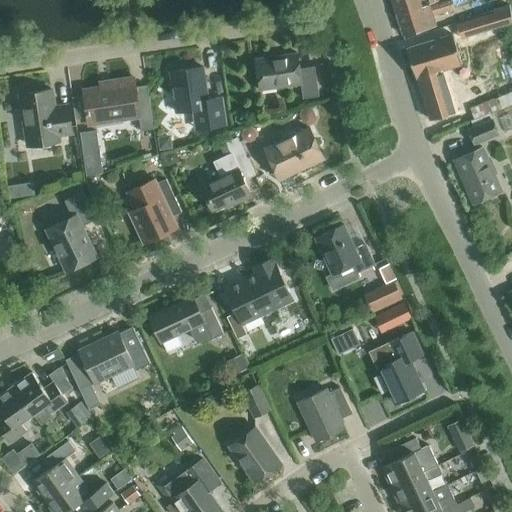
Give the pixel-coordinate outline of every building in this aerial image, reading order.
[(433,15),(455,8),(452,0),(445,0),(440,1),(440,0),(392,0),(396,14),(403,35),(424,28),(436,24),(433,15)] [(495,13),(499,26),(511,22),(511,15),(509,4),(494,9),(495,13)] [(495,13),(457,26),(461,39),(499,26),(495,13)] [(453,33),(407,48),(417,77),(444,68),(462,62),(453,33)] [(255,59),(260,89),(300,83),(302,98),(319,96),(314,66),(299,68),(297,53),(255,59)] [(198,108),(201,128),(212,127),(226,124),(222,97),(208,99),(203,67),(170,71),(176,111),(198,108)] [(453,71),(430,78),(443,121),(467,114),(453,71)] [(110,85),(83,89),(88,124),(139,117),(141,130),(154,129),(147,85),(136,87),(134,77),(131,77),(109,81),(110,85)] [(58,141),(58,134),(72,131),(68,106),(54,108),(51,89),(21,94),(28,145),(58,141)] [(471,108),(474,117),(508,104),(504,94),(471,108)] [(304,108),(302,113),(306,124),(310,126),(315,125),(318,120),(314,109),(309,107),(304,108)] [(236,115),(236,121),(241,125),(247,122),(247,115),(242,112),(236,115)] [(468,129),(475,144),(499,133),(492,118),(468,129)] [(244,129),(242,134),(244,139),(249,141),(254,139),(256,134),(254,129),(249,127),(244,129)] [(265,148),(279,179),(304,167),(324,158),(309,127),(265,148)] [(171,136),(158,137),(160,150),(172,148),(171,136)] [(222,177),(201,187),(212,210),(250,192),(244,180),(255,175),(243,149),(237,137),(226,142),(232,153),(215,161),(222,177)] [(455,159),(474,203),(502,191),(483,147),(477,149),(455,159)] [(175,151),(164,156),(168,166),(179,161),(175,151)] [(99,152),(83,154),(86,178),(103,173),(99,152)] [(129,211),(143,243),(166,232),(163,227),(176,221),(173,215),(182,211),(175,196),(166,179),(157,183),(156,179),(128,192),(135,209),(129,211)] [(21,183),(9,185),(11,197),(23,195),(21,183)] [(82,226),(96,219),(82,191),(64,200),(72,217),(47,229),(67,270),(96,256),(82,226)] [(344,224),(316,237),(333,274),(326,277),(333,290),(360,277),(358,273),(376,264),(366,242),(355,248),(344,224)] [(235,307),(242,323),(293,299),(273,257),(253,267),(258,276),(248,281),(246,277),(225,287),(235,307)] [(367,294),(374,309),(401,296),(394,281),(367,294)] [(149,316),(161,341),(204,321),(212,339),(224,333),(212,307),(200,312),(193,296),(149,316)] [(377,316),(384,331),(411,318),(404,303),(377,316)] [(118,331),(79,350),(95,383),(111,375),(117,387),(139,377),(135,370),(150,363),(133,326),(119,332),(118,331)] [(393,352),(373,361),(376,368),(379,367),(396,403),(423,390),(409,360),(422,354),(412,332),(389,342),(393,352)] [(56,347),(42,354),(46,361),(60,356),(56,347)] [(247,369),(241,356),(230,361),(235,374),(247,369)] [(32,372),(13,386),(33,414),(40,424),(52,415),(51,413),(68,400),(63,394),(74,387),(59,366),(49,374),(54,381),(44,388),(32,372)] [(91,385),(79,390),(88,410),(100,404),(91,385)] [(243,392),(255,416),(269,409),(258,385),(243,392)] [(33,414),(13,386),(0,394),(0,408),(5,416),(0,420),(0,429),(10,443),(27,430),(21,422),(33,414)] [(298,402),(316,441),(345,427),(341,419),(353,413),(340,387),(329,392),(327,388),(298,402)] [(67,414),(79,429),(94,417),(82,403),(67,414)] [(193,442),(182,426),(170,435),(182,451),(193,442)] [(230,445),(255,481),(281,463),(256,427),(230,445)] [(467,434),(456,440),(462,451),(473,446),(467,434)] [(100,436),(90,443),(100,458),(110,451),(100,436)] [(382,467),(391,487),(438,464),(428,444),(421,447),(416,437),(381,454),(386,465),(382,467)] [(32,481),(45,500),(78,475),(66,457),(76,450),(68,440),(48,455),(55,465),(32,481)] [(12,448),(1,456),(10,469),(22,461),(12,448)] [(470,459),(476,471),(484,467),(479,455),(470,459)] [(182,468),(159,484),(170,499),(172,502),(168,506),(172,511),(187,511),(189,511),(211,511),(220,506),(207,488),(219,479),(203,458),(184,472),(182,468)] [(391,487),(400,506),(433,491),(428,480),(442,473),(438,464),(391,487)] [(484,467),(476,471),(481,482),(490,478),(484,467)] [(78,475),(45,500),(53,511),(65,511),(81,501),(88,511),(114,493),(106,483),(92,493),(78,475)] [(433,491),(400,506),(403,511),(438,511),(442,510),(450,506),(451,506),(457,503),(453,494),(448,483),(433,491)] [(133,485),(121,493),(129,503),(141,495),(133,485)] [(489,498),(494,509),(503,505),(498,494),(489,498)] [(120,511),(113,502),(99,511),(120,511)] [(451,506),(450,506),(452,511),(464,511),(459,502),(457,503),(451,506)]
